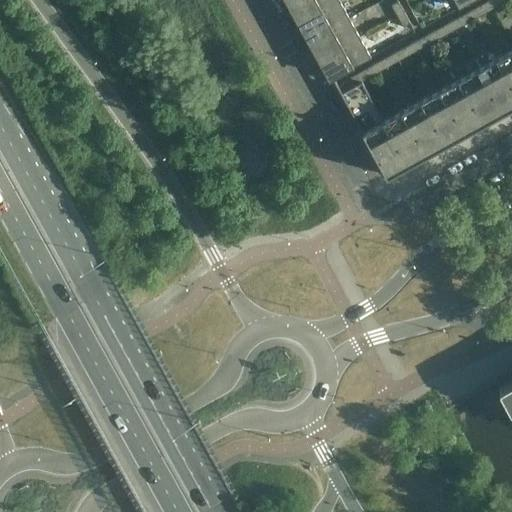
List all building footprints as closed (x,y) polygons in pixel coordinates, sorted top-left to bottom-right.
[(324,8),(338,0),(293,0),(291,1),(290,2),(300,21),(302,20),(324,8)] [(334,27),(349,19),(338,0),(324,8),(302,20),(300,21),(311,40),(312,39),(334,27)] [(474,0),(453,0),(458,9),(474,0)] [(492,9),(509,0),(490,0),(488,1),(492,9)] [(474,20),(492,9),(488,1),(469,12),(474,20)] [(404,13),(398,2),(391,6),(397,17),(404,13)] [(455,30),(474,20),(469,12),(450,22),(455,30)] [(410,24),(404,13),(397,17),(403,28),(410,24)] [(344,46),(360,37),(349,19),(334,27),(312,39),(311,40),(321,59),(323,58),(344,46)] [(436,41),(455,30),(450,22),(432,32),(436,41)] [(417,51),(436,41),(432,32),(413,43),(417,51)] [(355,66),(371,58),(360,37),(344,46),(323,58),(321,59),(332,78),(334,78),(355,66)] [(399,61),(417,51),(413,43),(394,53),(399,61)] [(511,49),(495,59),(511,89),(511,49)] [(380,72),(399,61),(394,53),(375,64),(380,72)] [(511,106),(511,89),(495,59),(476,69),(501,113),(511,106)] [(361,82),(380,72),(375,64),(357,74),(361,82)] [(501,113),(476,69),(458,79),(482,124),(501,113)] [(357,74),(338,84),(336,85),(341,93),(362,132),(363,131),(382,121),(383,121),(361,82),(357,74)] [(482,124),(458,79),(439,90),(463,134),(482,124)] [(463,134),(439,90),(420,100),(444,144),(463,134)] [(444,144),(420,100),(401,110),(426,155),(444,144)] [(401,110),(383,121),(382,121),(407,165),(426,155),(401,110)] [(407,165),(382,121),(363,131),(362,132),(386,176),(407,165)] [(511,383),(511,384),(510,382),(498,389),(510,409),(511,408),(511,383)]
